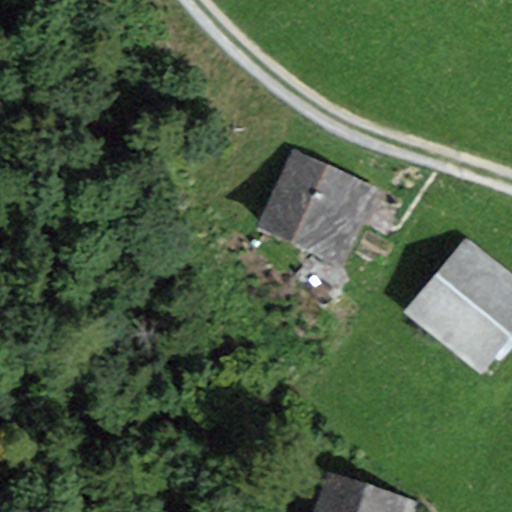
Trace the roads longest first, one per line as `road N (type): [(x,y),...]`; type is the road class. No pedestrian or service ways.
road 1 (track): [(187,0),(250,66),(312,110),(511,184)]
road 2 (track): [(0,329),(127,414),(193,511)]
